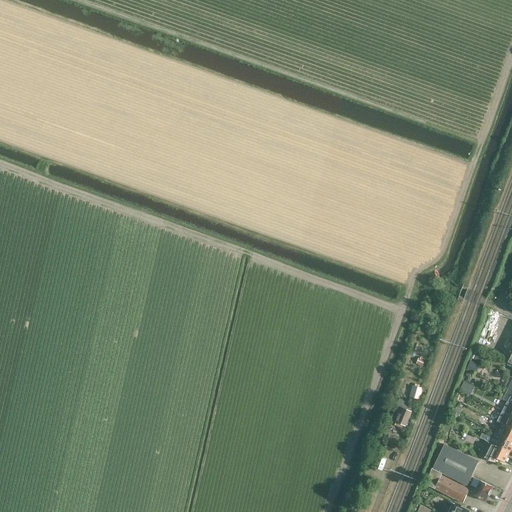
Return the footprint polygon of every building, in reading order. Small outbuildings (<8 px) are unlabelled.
[(427,361),(418,358),(415,365),(424,369),(427,361)] [(461,388),(471,393),(475,385),(465,380),(461,388)] [(408,398),(418,400),(421,389),(412,386),(408,398)] [(399,399),(390,420),(396,423),(395,425),(404,429),(405,426),(406,427),(412,412),(406,409),(409,403),(399,399)] [(511,404),(507,403),(503,412),(511,416),(511,404)] [(511,441),(511,429),(506,426),(505,426),(500,424),(496,433),(511,441)] [(482,434),(480,438),(485,440),(485,441),(495,446),(509,453),(511,447),(511,441),(494,432),(491,438),(482,434)] [(504,463),(509,453),(489,443),(485,451),(483,449),(479,456),(488,461),(495,463),(496,459),(504,463)] [(434,489),(441,475),(449,479),(463,486),(466,488),(467,486),(472,475),(479,462),(444,445),(433,469),(432,471),(431,471),(425,485),(428,486),(434,489)] [(466,488),(463,486),(449,479),(441,475),(434,489),(463,504),(468,493),(470,490),(467,488),(466,488)] [(470,489),(470,490),(468,493),(473,495),(473,496),(485,502),(489,495),(490,496),(493,491),(491,490),(493,487),(480,481),(475,491),(470,489)] [(448,511),(472,511),(447,500),(446,502),(452,505),(448,511)]
